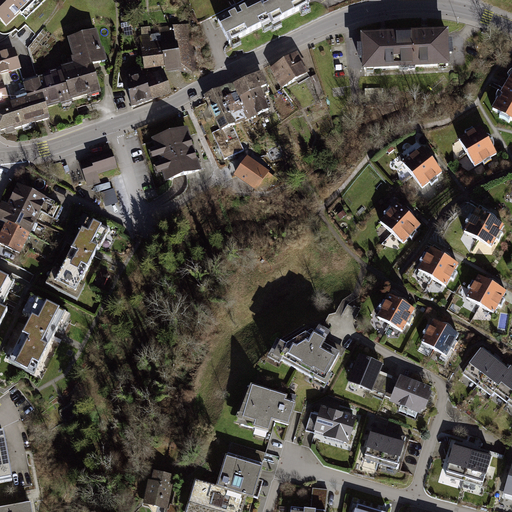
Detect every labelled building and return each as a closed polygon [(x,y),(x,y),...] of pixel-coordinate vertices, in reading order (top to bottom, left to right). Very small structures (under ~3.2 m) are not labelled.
[(0,0),(0,22),(7,30),(36,0),(0,0)] [(260,0),(258,0),(218,21),(230,45),(270,24),(262,10),(265,8),(262,2),(260,0)] [(265,8),(262,10),(270,24),(271,26),(310,6),(306,0),(264,0),(262,2),(265,8)] [(141,41),(145,71),(183,67),(184,73),(195,71),(190,28),(159,31),(160,39),(141,41)] [(359,35),(359,75),(449,75),(449,35),(359,35)] [(37,79),(47,113),(100,98),(91,70),(104,66),(95,37),(64,46),(71,69),(37,79)] [(14,50),(0,54),(0,105),(28,97),(14,50)] [(298,56),(272,71),(282,88),(308,74),(298,56)] [(132,110),(151,103),(143,81),(141,74),(128,78),(132,110)] [(163,74),(143,81),(151,103),(171,96),(163,74)] [(261,75),(233,87),(247,119),(268,110),(259,90),(266,87),(261,75)] [(511,76),(492,111),(511,122),(511,76)] [(0,136),(7,134),(7,137),(50,125),(47,113),(37,79),(24,83),(29,97),(6,104),(8,114),(0,115),(0,136)] [(221,131),(247,119),(233,87),(232,85),(206,97),(221,131)] [(188,131),(144,145),(158,188),(202,173),(188,131)] [(479,131),(456,145),(464,159),(488,144),(479,131)] [(488,144),(464,159),(472,172),(496,157),(488,144)] [(419,149),(399,165),(410,179),(431,163),(419,149)] [(80,160),(89,187),(100,183),(97,176),(117,170),(111,151),(80,160)] [(254,164),(242,155),(229,172),(268,200),(281,182),(267,173),(269,170),(256,161),(254,164)] [(431,163),(410,179),(421,193),(442,176),(431,163)] [(15,187),(5,208),(35,222),(38,214),(45,218),(52,205),(15,187)] [(1,206),(0,208),(0,225),(3,226),(27,238),(35,222),(5,208),(1,206)] [(391,237),(408,218),(396,207),(379,226),(391,237)] [(473,212),(461,235),(476,243),(488,220),(473,212)] [(391,237),(403,247),(420,228),(408,218),(391,237)] [(488,220),(476,243),(490,251),(502,228),(488,220)] [(75,295),(107,231),(87,221),(54,285),(75,295)] [(27,238),(3,226),(0,231),(0,249),(18,258),(27,238)] [(427,252),(415,275),(430,283),(442,260),(427,252)] [(442,260),(430,283),(444,291),(457,268),(442,260)] [(0,276),(0,324),(6,312),(0,309),(0,308),(13,282),(0,276)] [(476,280),(464,303),(479,311),(491,288),(476,280)] [(491,288),(479,311),(493,318),(505,295),(491,288)] [(385,297),(373,320),(388,328),(400,305),(385,297)] [(65,315),(38,302),(8,365),(35,377),(65,315)] [(400,305),(388,328),(403,336),(415,313),(400,305)] [(453,305),(450,310),(466,318),(468,312),(453,305)] [(429,322),(417,346),(432,353),(444,330),(429,322)] [(267,360),(324,388),(338,357),(322,346),(329,335),(316,328),(311,335),(302,331),(274,346),(267,360)] [(444,330),(432,353),(446,361),(458,338),(444,330)] [(481,356),(465,377),(492,397),(511,372),(484,351),(481,356)] [(360,357),(348,384),(389,401),(396,382),(379,375),(382,366),(360,357)] [(46,358),(43,366),(50,369),(53,361),(46,358)] [(511,371),(511,374),(495,395),(511,407),(511,371)] [(398,379),(387,405),(422,418),(431,392),(398,379)] [(248,390),(238,427),(268,435),(271,424),(287,428),(294,403),(248,390)] [(315,434),(314,437),(350,446),(357,420),(322,410),(320,416),(312,414),(307,432),(315,434)] [(370,431),(362,463),(379,468),(388,437),(370,431)] [(3,434),(0,434),(0,481),(11,480),(3,434)] [(388,437),(379,468),(397,473),(405,442),(388,437)] [(282,456),(285,441),(271,438),(268,453),(282,456)] [(230,445),(216,491),(195,485),(186,511),(241,511),(244,502),(252,505),(267,456),(230,445)] [(451,448),(443,478),(463,484),(471,453),(451,448)] [(471,453),(463,484),(483,489),(491,459),(471,453)] [(511,468),(502,500),(511,502),(511,468)] [(154,472),(144,508),(160,511),(165,511),(175,477),(154,472)] [(311,511),(288,509),(288,511),(326,511),(328,491),(312,490),(311,511)]
